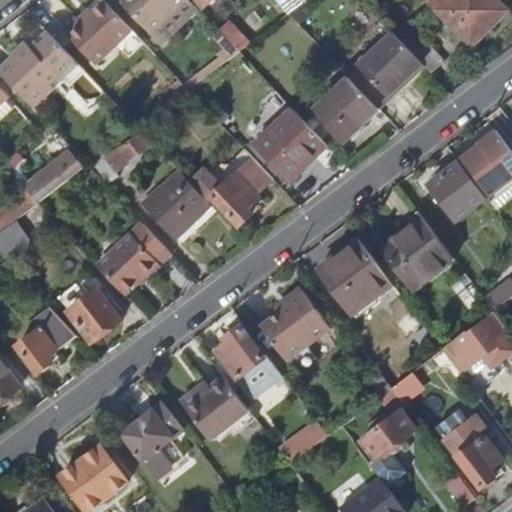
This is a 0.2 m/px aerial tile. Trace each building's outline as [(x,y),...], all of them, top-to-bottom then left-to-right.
[(131,0),(126,6),(155,35),(191,1),(189,0),(131,0)] [(196,0),(205,8),(213,0),(196,0)] [(432,0),(429,4),(473,48),(508,12),(496,0),(432,0)] [(84,25),(70,39),(103,72),(139,37),(113,9),(90,31),(84,25)] [(221,32),(231,43),(240,53),(251,44),(231,23),(221,32)] [(409,23),(397,35),(404,42),(416,30),(409,23)] [(404,42),(423,63),(427,66),(433,73),(446,61),(416,30),(404,42)] [(394,31),(348,74),(351,77),(380,108),(407,84),(404,81),(423,63),(404,42),(397,35),(394,31)] [(13,58),(0,70),(0,71),(35,108),(56,89),(61,94),(85,72),(48,34),(18,62),(13,58)] [(231,43),(199,68),(207,77),(240,53),(231,43)] [(351,77),(315,111),(344,142),(380,108),(351,77)] [(0,88),(0,108),(7,101),(10,99),(0,88)] [(7,101),(0,108),(0,123),(2,126),(17,111),(7,101)] [(259,147),(291,180),(317,157),(318,158),(330,147),(297,112),(259,147)] [(485,148),(464,164),(472,174),(478,182),(489,196),(511,178),(511,149),(498,131),(481,143),(485,148)] [(140,133),(120,151),(130,162),(150,144),(140,133)] [(72,150),(33,187),(28,183),(23,187),(28,192),(38,202),(86,166),(72,150)] [(93,165),(108,182),(130,162),(120,151),(107,160),(105,157),(93,165)] [(432,185),(458,219),(489,196),(478,182),(472,174),(464,164),(463,162),(432,185)] [(262,197),(239,173),(230,164),(223,164),(212,175),(206,169),(191,183),(209,201),(213,197),(242,227),(255,214),(251,209),(262,197)] [(145,206),(177,240),(213,205),(209,201),(191,183),(181,172),(145,206)] [(28,192),(0,213),(0,233),(14,223),(39,204),(38,202),(28,192)] [(384,246),(415,288),(455,258),(424,217),(384,246)] [(0,254),(8,263),(31,244),(14,223),(0,233),(0,254)] [(145,223),(100,267),(127,294),(160,263),(163,265),(175,254),(145,223)] [(321,271),(357,318),(397,287),(362,240),(321,271)] [(511,278),(502,286),(511,299),(511,298),(511,278)] [(502,286),(486,299),(495,311),(511,299),(502,286)] [(289,362),(334,328),(304,288),(288,301),(291,306),(263,327),(289,362)] [(74,316),(95,344),(124,322),(112,306),(107,298),(104,295),(74,316)] [(107,298),(112,306),(117,302),(112,295),(107,298)] [(511,345),(489,315),(450,345),(466,366),(488,350),(497,362),(511,350),(511,345)] [(59,316),(18,347),(39,374),(54,363),(51,358),(79,337),(59,316)] [(220,352),(260,403),(289,381),(270,357),(268,358),(244,329),(229,340),(231,344),(220,352)] [(452,359),(444,349),(436,356),(443,366),(452,359)] [(0,404),(22,387),(0,359),(0,404)] [(477,384),(495,371),(487,359),(469,372),(477,384)] [(406,402),(428,388),(416,371),(395,385),(406,402)] [(184,401),(213,440),(252,411),(227,379),(203,396),(198,390),(184,401)] [(380,398),(395,418),(403,412),(405,413),(410,410),(393,388),(380,398)] [(166,403),(125,435),(160,480),(176,468),(161,449),(186,430),(166,403)] [(446,440),(482,489),(498,477),(492,469),(504,460),(482,431),(487,426),(479,415),(471,422),(462,410),(438,427),(447,439),(446,440)] [(381,429),(364,442),(379,461),(373,465),(384,479),(390,487),(409,473),(392,450),(417,431),(405,413),(403,412),(395,418),(392,420),(389,416),(378,424),(381,429)] [(283,442),(291,458),(330,436),(322,420),(283,442)] [(74,462),(102,442),(95,433),(67,453),(74,462)] [(95,460),(105,475),(118,465),(108,451),(95,460)] [(64,477),(89,511),(91,511),(131,483),(118,465),(105,475),(95,460),(93,457),(64,477)] [(446,484),(465,509),(477,499),(459,475),(446,484)] [(343,510),(345,511),(408,511),(390,487),(384,479),(343,510)] [(50,511),(43,502),(29,511),(50,511)]
